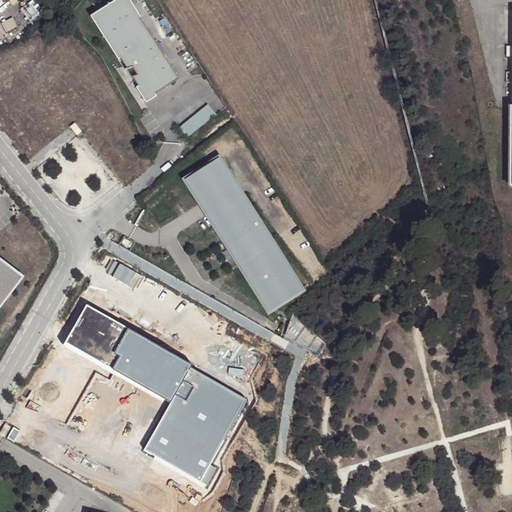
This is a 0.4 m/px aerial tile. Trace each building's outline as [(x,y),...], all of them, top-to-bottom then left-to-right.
[(130,0),(117,0),(94,15),(127,67),(133,66),(138,74),(132,75),(147,98),(179,77),(130,0)] [(208,104),(176,130),(183,138),(188,142),(219,117),(208,104)] [(75,121),(70,125),(77,134),(81,130),(75,121)] [(219,157),(185,178),(268,310),(302,289),(219,157)] [(0,302),(19,278),(0,264),(0,302)] [(449,296),(445,302),(450,306),(455,299),(454,297),(451,295),(449,296)] [(191,365),(86,304),(66,342),(171,402),(190,368),(191,365)] [(246,399),(190,368),(171,402),(144,450),(209,486),(218,469),(210,465),(246,399)] [(0,432),(0,433),(5,436),(11,425),(6,422),(0,432)]
